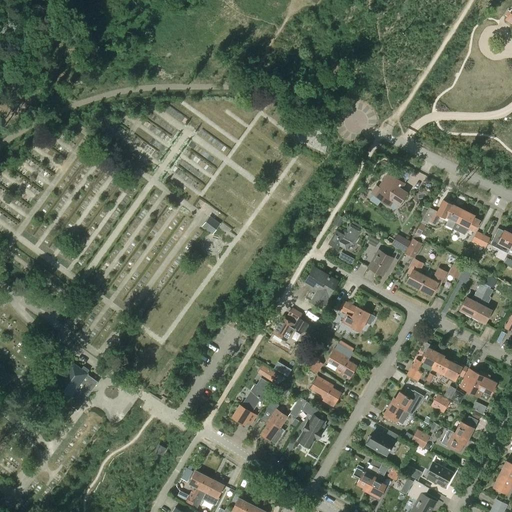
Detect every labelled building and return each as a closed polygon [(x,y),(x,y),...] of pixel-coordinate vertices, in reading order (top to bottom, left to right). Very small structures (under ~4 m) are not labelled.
[(312,131),(311,148),(323,149),(323,132),(312,131)] [(389,205),(403,184),(388,173),(378,188),(375,186),(371,193),(389,205)] [(452,229),(461,210),(442,200),(436,211),(428,207),(421,220),(427,223),(427,221),(434,224),(438,214),(444,217),(444,216),(448,218),(444,225),(452,229)] [(473,215),(461,210),(452,229),(463,234),(467,227),(473,231),(478,220),(472,218),(473,215)] [(214,232),(221,222),(211,215),(204,225),(214,232)] [(339,227),(344,218),(338,215),(333,224),(339,227)] [(419,236),(425,224),(421,222),(415,233),(419,236)] [(353,245),(361,231),(350,225),(347,232),(340,228),(338,232),(336,231),(329,244),(337,249),(339,246),(346,250),(350,243),(353,245)] [(504,231),(497,228),(489,245),(506,253),(511,242),(511,235),(504,231)] [(477,245),(482,236),(476,232),(471,242),(477,245)] [(403,252),(409,242),(396,235),(390,245),(403,252)] [(413,238),(412,238),(404,253),(414,258),(422,243),(423,240),(414,236),(413,238)] [(483,249),(489,239),(482,236),(477,245),(478,245),(471,257),(477,260),(483,249)] [(511,242),(506,253),(502,263),(510,267),(511,263),(511,242)] [(384,249),(378,251),(369,268),(382,275),(391,258),(385,255),(384,249)] [(448,274),(456,278),(464,263),(456,259),(448,274)] [(418,289),(424,276),(418,272),(422,264),(414,260),(410,268),(412,269),(406,282),(418,289)] [(473,268),(464,263),(456,278),(465,283),(473,268)] [(328,295),(336,281),(313,268),(305,281),(319,289),(312,302),(320,307),(321,304),(325,298),(327,294),(328,295)] [(437,289),(446,273),(437,268),(431,280),(424,276),(418,289),(430,295),(434,288),(437,289)] [(497,280),(488,275),(484,284),(493,288),(497,280)] [(485,288),(479,285),(477,288),(471,301),(465,298),(459,310),(472,316),(486,288),(485,287),(485,288)] [(484,323),(490,311),(485,308),(489,298),(488,297),(491,290),(486,288),(472,316),(484,323)] [(325,298),(321,304),(327,308),(331,301),(325,298)] [(356,307),(343,301),(339,310),(345,313),(341,321),(347,324),(360,331),(365,323),(370,325),(375,316),(356,306),(356,307)] [(307,323),(299,318),(301,314),(291,308),(284,319),(282,317),(273,332),(285,340),(293,327),(302,332),(307,323)] [(318,342),(321,336),(316,333),(312,339),(318,342)] [(432,366),(439,354),(432,350),(434,347),(426,343),(424,348),(425,349),(423,352),(425,353),(421,360),(432,366)] [(356,365),(347,360),(349,358),(334,349),(326,362),(327,362),(337,368),(335,372),(348,379),(356,365)] [(451,363),(449,362),(442,358),(443,356),(439,354),(432,366),(432,368),(454,380),(457,374),(463,377),(467,368),(461,365),(460,368),(457,366),(457,364),(456,363),(455,362),(453,362),(451,363)] [(316,373),(319,369),(310,363),(303,357),(300,362),(316,373)] [(319,369),(323,363),(314,357),(310,363),(319,369)] [(417,382),(421,375),(415,372),(420,363),(415,360),(406,376),(417,382)] [(77,408),(97,381),(86,373),(87,373),(72,362),(52,389),(70,402),(70,403),(77,408)] [(277,374),(262,364),(257,372),(272,382),(277,374)] [(490,376),(481,371),(479,374),(475,372),(474,375),(467,372),(460,387),(479,397),(482,391),(490,395),(496,383),(488,379),(490,376)] [(426,380),(427,380),(425,383),(429,385),(431,382),(434,376),(429,373),(426,380)] [(285,380),(286,378),(279,374),(275,382),(278,384),(285,380)] [(333,406),(333,405),(340,392),(331,387),(332,385),(317,376),(310,389),(325,397),(323,400),(333,406)] [(240,406),(239,405),(231,417),(243,424),(245,420),(249,423),(254,415),(251,413),(260,400),(262,401),(273,385),(261,378),(256,385),(255,384),(240,406)] [(403,409),(402,409),(411,414),(421,397),(406,389),(403,394),(399,392),(395,399),(393,397),(391,402),(403,409)] [(460,403),(464,395),(456,391),(451,399),(460,403)] [(446,407),(450,400),(437,393),(434,400),(446,407)] [(299,397),(290,413),(296,417),(306,401),(299,397)] [(279,405),(272,400),(259,418),(267,424),(260,434),(270,441),(270,440),(274,443),(284,430),(280,427),(287,417),(276,409),(279,405)] [(443,412),(446,407),(434,400),(431,405),(443,412)] [(307,423),(306,424),(302,431),(303,431),(297,440),(309,447),(315,438),(317,439),(325,425),(323,424),(324,422),(315,416),(319,410),(306,402),(302,410),(312,416),(307,423)] [(396,420),(402,409),(403,409),(391,402),(384,413),(396,420)] [(477,402),(474,408),(485,413),(488,406),(477,402)] [(455,433),(467,440),(473,428),(453,418),(449,426),(457,430),(455,433)] [(432,421),(427,427),(432,430),(437,424),(432,421)] [(425,443),(429,436),(417,429),(413,436),(425,443)] [(385,436),(374,430),(371,436),(369,436),(365,442),(367,443),(366,444),(386,455),(394,441),(395,442),(399,436),(398,435),(388,430),(385,436)] [(465,444),(467,440),(455,433),(448,430),(441,443),(446,446),(447,444),(459,449),(462,443),(465,444)] [(407,433),(404,438),(410,441),(413,436),(407,433)] [(425,443),(413,436),(410,441),(422,448),(425,443)] [(161,454),(165,448),(159,445),(156,451),(161,454)] [(373,479),(382,462),(373,457),(369,464),(373,466),(368,475),(356,468),(352,475),(359,478),(356,483),(368,489),(373,479)] [(511,481),(511,464),(505,461),(499,475),(511,481)] [(390,470),(392,467),(382,462),(373,479),(368,489),(367,491),(378,497),(385,485),(380,482),(387,469),(390,470)] [(418,479),(422,472),(406,464),(402,472),(418,479)] [(444,486),(451,473),(434,464),(427,477),(444,486)] [(395,480),(400,471),(392,467),(387,476),(395,480)] [(189,496),(181,491),(177,498),(185,503),(191,505),(191,506),(196,509),(205,492),(211,480),(195,471),(189,482),(195,485),(189,496)] [(507,493),(511,482),(511,481),(499,475),(493,487),(507,493)] [(223,485),(211,480),(205,492),(217,497),(223,485)] [(429,511),(435,502),(421,494),(425,486),(415,481),(407,495),(416,501),(409,511),(429,511)] [(252,511),(255,507),(244,502),(237,498),(230,511),(252,511)] [(503,511),(506,505),(495,500),(492,505),(503,511)]
